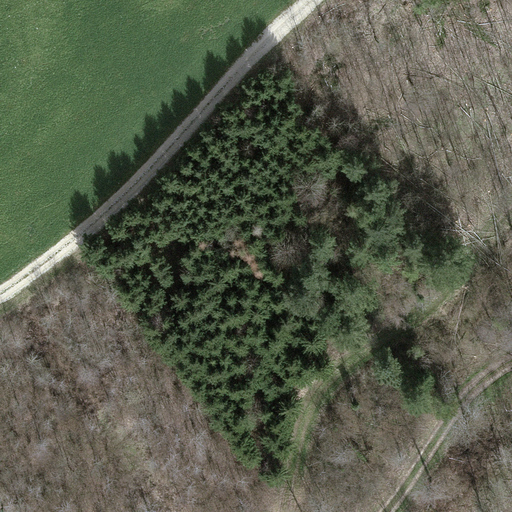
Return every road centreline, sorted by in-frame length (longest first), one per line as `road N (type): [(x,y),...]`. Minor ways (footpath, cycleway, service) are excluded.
road 1 (track): [(318,0),(135,189),(0,297)]
road 2 (track): [(287,511),(303,419),(320,387),(447,286),(511,203)]
road 3 (track): [(383,511),(454,406),(511,364)]
